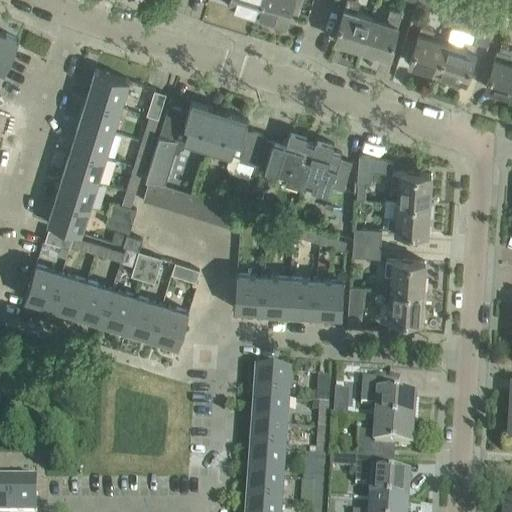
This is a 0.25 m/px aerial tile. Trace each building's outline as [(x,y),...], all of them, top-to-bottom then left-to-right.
[(260,0),(229,0),(228,4),(256,13),(260,0)] [(260,0),(256,13),(285,22),(291,3),(301,6),(302,0),(260,0)] [(364,47),(373,16),(356,10),(358,0),(346,0),(335,38),(364,47)] [(494,26),(501,0),(487,0),(480,21),(494,26)] [(507,30),(511,13),(511,1),(506,0),(501,0),(494,26),(507,30)] [(388,55),(394,36),(402,11),(390,7),(386,20),(373,16),(364,47),(388,55)] [(439,71),(448,41),(432,36),(434,29),(421,24),(409,62),(439,71)] [(19,38),(0,29),(0,68),(5,71),(6,67),(17,41),(17,42),(19,38)] [(466,79),(472,60),(477,42),(463,38),(461,45),(448,41),(439,71),(466,79)] [(511,94),(511,60),(509,59),(511,53),(497,49),(485,86),(511,94)] [(96,67),(87,94),(121,105),(130,78),(126,77),(99,69),(99,68),(96,67)] [(147,113),(150,114),(158,117),(166,92),(155,88),(147,113)] [(113,130),(121,105),(87,94),(79,119),(113,130)] [(209,146),(221,108),(191,99),(188,109),(169,103),(146,177),(150,178),(160,181),(165,183),(176,150),(184,146),(186,139),(209,146)] [(248,117),(221,108),(209,146),(230,153),(227,164),(234,173),(250,178),(252,174),(264,135),(264,133),(245,127),(248,117)] [(150,142),(158,117),(150,114),(142,139),(150,142)] [(105,156),(113,130),(79,119),(71,145),(105,156)] [(302,182),(314,142),(306,140),(308,134),(290,129),(286,142),(264,135),(252,174),(260,176),(263,167),(277,171),(276,174),(302,182)] [(316,137),(314,142),(302,182),(330,191),(331,185),(343,189),(352,160),(340,156),(342,151),(333,148),(334,142),(316,137)] [(142,168),(150,142),(142,139),(133,165),(142,168)] [(98,180),(105,156),(71,145),(64,170),(98,180)] [(371,182),(372,169),(373,154),(359,153),(357,181),(371,182)] [(394,161),(373,154),(372,169),(387,170),(386,184),(392,184),(399,184),(398,200),(429,202),(432,172),(395,170),(394,161)] [(135,191),(142,168),(133,165),(126,189),(135,191)] [(90,206),(98,180),(64,170),(56,195),(90,206)] [(154,202),(160,181),(150,178),(143,198),(154,202)] [(165,205),(171,185),(165,183),(160,181),(154,202),(165,205)] [(175,209),(182,188),(171,185),(165,205),(175,209)] [(186,212),(193,192),(182,188),(175,209),(186,212)] [(130,205),(135,191),(126,189),(122,202),(112,199),(108,212),(132,220),(136,207),(130,205)] [(197,216),(203,195),(193,192),(186,212),(197,216)] [(82,232),(90,206),(56,195),(48,221),(51,222),(52,222),(78,230),(78,231),(82,232)] [(207,219),(214,198),(203,195),(197,216),(207,219)] [(218,222),(225,202),(214,198),(207,219),(218,222)] [(427,231),(429,202),(398,200),(390,200),(388,228),(427,231)] [(229,226),(235,205),(225,202),(218,222),(229,226)] [(243,218),(246,209),(235,205),(229,226),(240,229),(243,218)] [(268,226),(271,216),(246,209),(243,218),(268,226)] [(129,231),(132,220),(108,212),(104,223),(129,231)] [(294,234),(297,224),(271,216),(268,226),(294,234)] [(319,242),(322,232),(297,224),(294,234),(319,242)] [(353,226),(352,241),(380,242),(381,228),(353,226)] [(70,244),(73,235),(49,227),(45,239),(61,244),(58,254),(67,256),(70,244)] [(143,237),(127,232),(123,243),(139,249),(143,237)] [(347,240),(322,232),(319,242),(344,250),(347,240)] [(92,263),(95,252),(98,243),(73,235),(70,244),(83,248),(80,259),(92,263)] [(379,257),(380,242),(352,241),(351,255),(379,257)] [(124,251),(98,243),(95,252),(121,260),(124,251)] [(143,278),(150,252),(139,249),(132,274),(143,278)] [(154,281),(162,256),(150,252),(143,278),(154,281)] [(425,260),(393,257),(387,257),(386,272),(392,272),(391,288),(423,290),(425,260)] [(200,268),(176,260),(172,271),(196,279),(200,268)] [(51,304),(62,270),(35,262),(34,266),(35,266),(26,292),(25,296),(51,304)] [(77,312),(87,278),(62,270),(51,304),(77,312)] [(261,309),(264,273),(236,271),(236,275),(237,275),(235,303),(234,303),(234,307),(261,309)] [(288,310),(290,275),(264,273),(261,309),(288,310)] [(314,312),(317,277),(290,275),(288,310),(314,312)] [(345,279),(317,277),(314,312),(342,314),(343,310),(342,310),(344,283),(345,283),(345,279)] [(101,320),(112,286),(87,278),(77,312),(101,320)] [(350,285),(348,316),(361,316),(363,286),(350,285)] [(127,328),(138,294),(112,286),(101,320),(127,328)] [(421,319),(423,290),(391,288),(390,303),(382,302),(382,316),(421,319)] [(152,336),(163,302),(138,294),(127,328),(152,336)] [(189,310),(163,302),(152,336),(179,344),(180,340),(179,340),(188,314),(189,310)] [(256,371),(254,399),(290,402),(292,373),(288,373),(288,374),(260,372),(260,371),(256,371)] [(329,405),(331,379),(319,378),(318,395),(309,394),(308,403),(320,404),(329,405)] [(394,381),(363,379),(361,405),(377,406),(376,420),(414,423),(416,396),(393,394),(394,381)] [(288,428),(290,402),(254,399),(253,425),(288,428)] [(327,430),(329,405),(320,404),(318,430),(327,430)] [(335,406),(334,417),(348,418),(349,407),(335,406)] [(412,449),(414,423),(376,420),(375,434),(359,433),(357,460),(388,462),(389,447),(412,449)] [(286,454),(288,428),(253,425),(251,451),(286,454)] [(326,457),(327,430),(318,430),(316,456),(326,457)] [(284,481),(286,454),(251,451),(249,478),(284,481)] [(324,483),(326,457),(316,456),(314,483),(324,483)] [(387,474),(388,462),(357,460),(356,485),(372,486),(371,501),(408,503),(410,476),(387,474)] [(282,507),(284,481),(249,478),(247,505),(282,507)] [(0,511),(10,511),(10,482),(0,481),(0,511)] [(38,486),(38,482),(10,482),(10,511),(37,511),(37,486),(38,486)] [(322,511),(324,483),(314,483),(312,510),(322,511)] [(407,511),(408,503),(371,501),(369,511),(407,511)]
